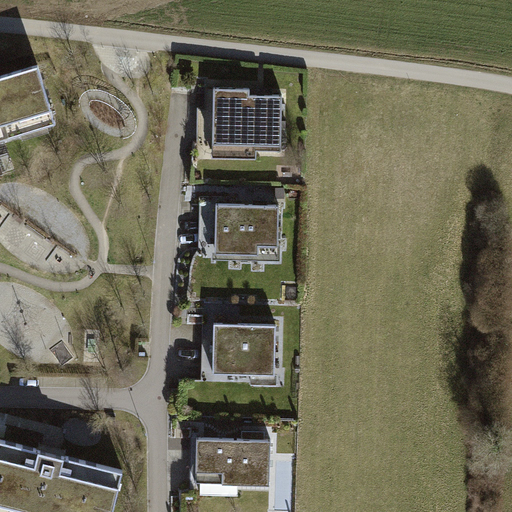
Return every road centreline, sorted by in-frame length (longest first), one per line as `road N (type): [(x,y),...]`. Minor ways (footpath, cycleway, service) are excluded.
road 1 (residential): [(0,25),(511,89)]
road 2 (residential): [(157,399),(181,96)]
road 3 (residential): [(0,396),(157,399)]
